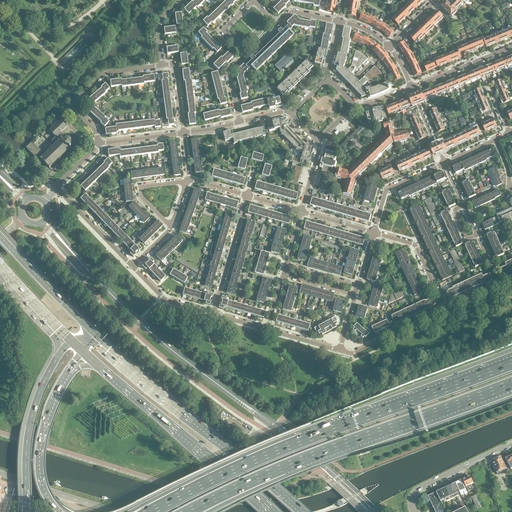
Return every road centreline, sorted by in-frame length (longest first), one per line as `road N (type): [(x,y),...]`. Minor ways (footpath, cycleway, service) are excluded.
road 1 (motorway): [(511,361),(277,449),(149,511)]
road 2 (motorway): [(198,506),(314,454),(511,383)]
road 3 (trunk): [(303,511),(94,334)]
road 4 (residential): [(339,21),(292,12),(276,23),(254,2),(237,15),(225,32),(244,53),(227,74),(239,121)]
road 5 (trunk): [(99,367),(271,511)]
road 6 (motorway): [(58,354),(29,425),(25,511)]
road 7 (residential): [(100,144),(70,106),(104,73),(162,65)]
road 8 (motorway): [(59,511),(42,487),(39,456),(68,372)]
road 9 (trunk): [(94,334),(0,236)]
road 10 (tertiary): [(122,511),(0,472)]
road 11 (unclassified): [(412,510),(417,488),(511,443)]
road 12 (residential): [(246,196),(212,312)]
